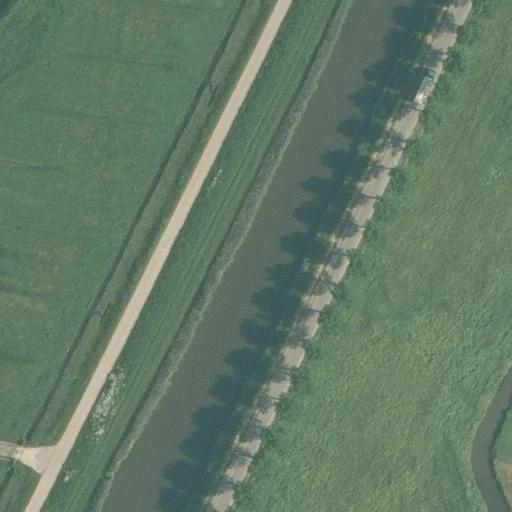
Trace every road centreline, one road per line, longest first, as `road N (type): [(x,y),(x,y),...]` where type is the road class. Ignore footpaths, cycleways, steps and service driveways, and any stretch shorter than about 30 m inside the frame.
road 1 (track): [(31,511),(283,0)]
road 2 (unclassified): [(219,511),(459,0)]
